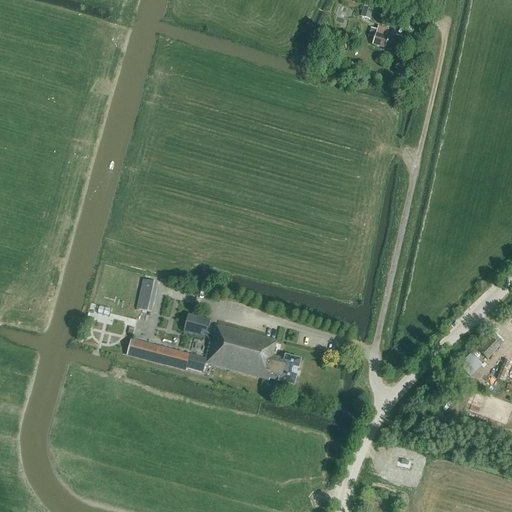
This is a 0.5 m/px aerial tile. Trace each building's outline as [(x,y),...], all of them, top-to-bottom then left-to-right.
[(430,1),(427,0),(414,0),(413,6),(415,7),(414,9),(425,12),(427,4),(428,5),(430,1)] [(360,17),(370,20),(373,9),(372,9),(373,6),(365,4),(364,7),(363,6),(360,17)] [(399,53),(403,38),(387,34),(388,30),(378,27),(377,30),(374,38),(372,45),(399,53)] [(371,28),(368,36),(374,38),(377,30),(371,28)] [(168,283),(169,278),(169,277),(157,275),(157,276),(155,283),(157,284),(158,281),(168,283)] [(143,280),(141,290),(155,294),(157,284),(155,283),(143,280)] [(154,314),(140,311),(136,335),(158,339),(167,288),(158,287),(154,314)] [(151,313),(153,302),(139,299),(136,310),(151,313)] [(188,314),(183,333),(205,339),(206,337),(211,342),(212,338),(207,332),(210,320),(188,314)] [(211,342),(206,360),(205,365),(215,367),(265,381),(266,378),(278,381),(278,382),(293,386),(296,376),(297,376),(298,370),(297,370),(300,360),(284,356),(284,359),(272,356),(276,341),(217,325),(214,335),(213,335),(212,338),(211,342)] [(491,339),(478,352),(487,360),(500,347),(491,339)] [(186,369),(189,356),(130,340),(126,356),(185,371),(186,369)] [(472,354),(460,366),(472,378),(484,366),(472,354)] [(189,356),(186,369),(203,373),(205,365),(206,360),(189,356)] [(511,363),(505,360),(497,379),(505,382),(511,364),(511,363)] [(205,374),(214,376),(216,368),(207,365),(205,374)] [(511,404),(476,391),(469,410),(507,424),(511,409),(511,404)]
